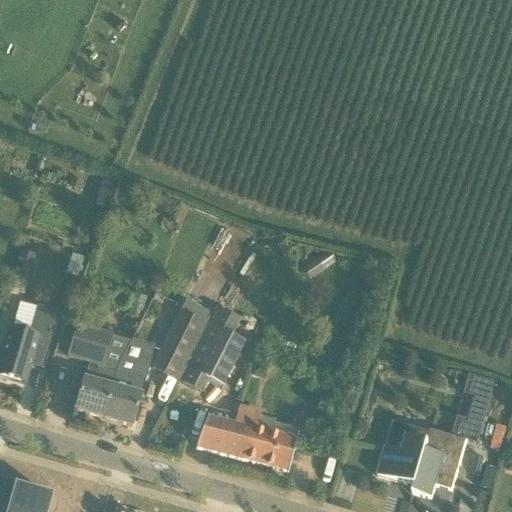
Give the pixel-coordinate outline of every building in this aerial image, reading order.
[(99,193),(95,204),(107,208),(111,197),(99,193)] [(20,253),(13,277),(28,281),(35,257),(20,253)] [(317,260),(303,269),(310,279),(323,270),(317,260)] [(179,383),(188,366),(186,365),(206,326),(211,314),(186,301),(180,313),(179,312),(151,369),(179,383)] [(11,329),(0,366),(0,375),(26,383),(31,364),(45,368),(61,311),(38,305),(30,335),(11,329)] [(88,367),(75,412),(104,420),(117,373),(103,369),(112,336),(76,326),(66,360),(88,367)] [(188,366),(179,383),(202,394),(208,381),(223,388),(245,345),(231,338),(208,328),(208,327),(188,366)] [(252,365),(250,378),(263,381),(265,367),(252,365)] [(121,374),(117,373),(104,420),(132,428),(144,385),(119,378),(121,374)] [(465,418),(459,416),(454,435),(482,442),(497,383),(476,377),(465,418)] [(204,418),(196,451),(288,475),(296,442),(254,431),(259,413),(239,407),(236,417),(234,425),(204,418)] [(427,444),(407,438),(402,454),(386,449),(377,477),(414,488),(412,495),(431,501),(435,487),(452,492),(466,442),(431,432),(427,444)] [(0,478),(0,511),(47,511),(52,498),(18,488),(19,484),(0,478)]
